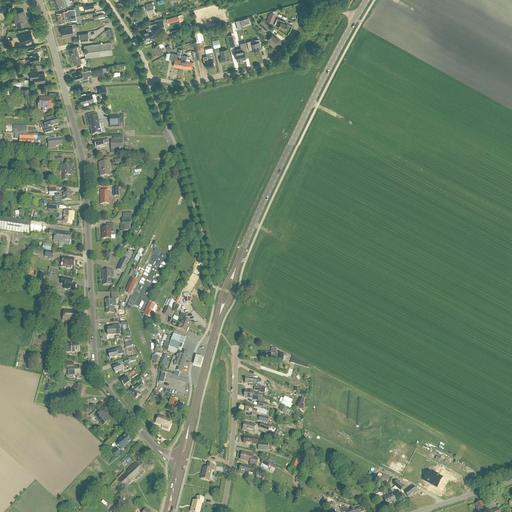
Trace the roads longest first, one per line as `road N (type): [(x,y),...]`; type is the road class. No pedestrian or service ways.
road 1 (tertiary): [(180,463),(159,453),(98,376),(83,165),(63,88)]
road 2 (secondary): [(238,259),(354,18)]
road 3 (residential): [(147,80),(187,83),(257,66),(280,51),(306,9),(339,10)]
road 4 (residential): [(222,511),(236,346)]
road 5 (secondary): [(180,463),(217,323)]
